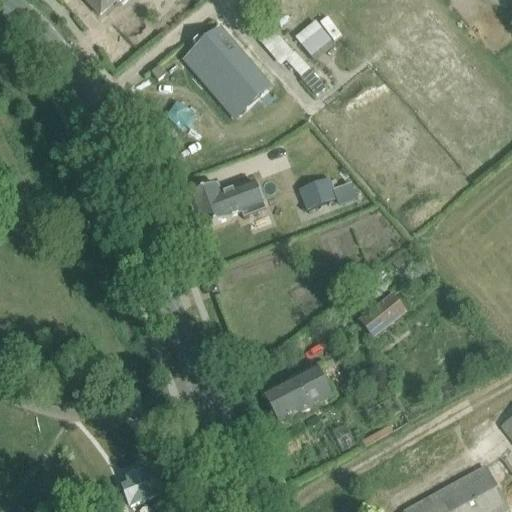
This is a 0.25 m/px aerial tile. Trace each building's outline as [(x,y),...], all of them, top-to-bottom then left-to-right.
[(84,0),(99,15),(114,0),(84,0)] [(295,39),(314,64),(335,47),(315,23),(295,39)] [(268,83),(220,27),(190,53),(237,110),(268,83)] [(325,90),(309,72),(300,80),(317,98),(325,90)] [(289,167),(306,213),(338,201),(321,155),(289,167)] [(207,191),(188,198),(201,232),(220,225),(231,220),(231,219),(243,214),(245,220),(268,211),(266,205),(257,183),(222,196),(219,186),(207,191)] [(358,322),(373,341),(408,313),(392,294),(358,322)] [(263,396),(279,427),(297,418),(334,399),(317,367),(281,387),(263,396)] [(367,448),(390,489),(466,445),(443,405),(384,438),(367,448)] [(511,418),(500,428),(511,444),(511,418)] [(408,511),(505,511),(508,510),(485,469),(408,511)] [(123,489),(131,508),(162,496),(154,477),(148,479),(145,473),(128,480),(130,486),(123,489)] [(155,502),(158,511),(184,511),(178,494),(155,502)]
